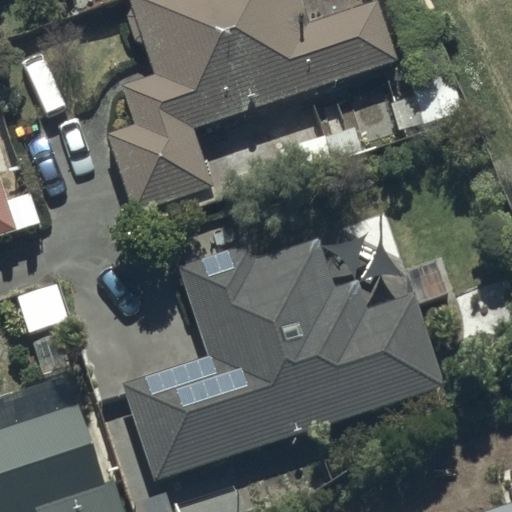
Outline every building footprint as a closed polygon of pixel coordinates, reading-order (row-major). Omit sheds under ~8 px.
[(289,0),(120,0),(121,0),(119,1),(144,88),(114,97),(125,135),(101,142),(124,221),(202,199),(184,134),(390,76),(371,9),(298,29),(289,0)] [(0,239),(36,228),(25,196),(0,204),(0,239)] [(244,250),(170,275),(200,365),(113,391),(148,491),(435,394),(403,297),(361,311),(353,288),(325,298),(309,250),(251,269),(244,250)] [(0,419),(0,511),(119,511),(117,504),(104,508),(72,398),(0,419)] [(166,511),(164,502),(132,511),(131,511),(166,511)]
